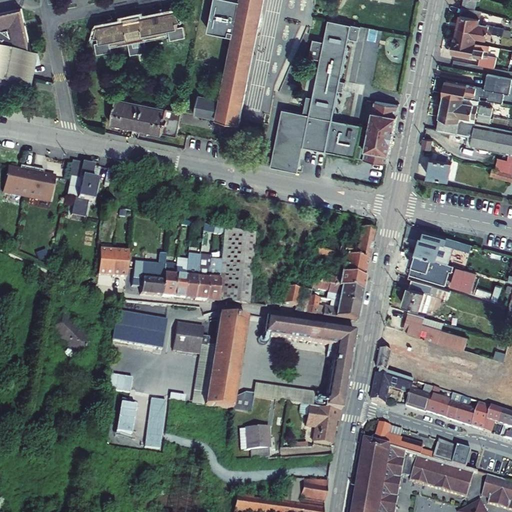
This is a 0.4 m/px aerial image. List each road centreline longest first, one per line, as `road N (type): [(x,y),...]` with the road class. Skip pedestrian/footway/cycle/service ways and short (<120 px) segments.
road 1 (residential): [(394,208),(0,127)]
road 2 (secondary): [(436,0),(395,204)]
road 3 (secondary): [(394,208),(354,407)]
road 4 (residential): [(354,407),(511,450)]
